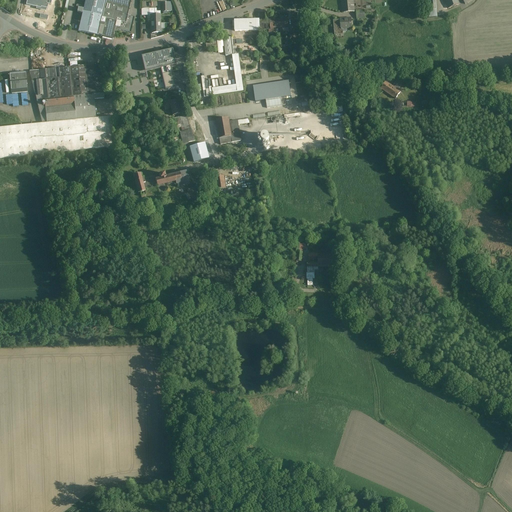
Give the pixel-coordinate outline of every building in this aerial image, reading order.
[(27,0),(26,5),(36,7),(36,9),(46,11),(46,8),(47,8),(48,4),(51,4),(52,0),(50,0),(27,0)] [(85,0),(78,31),(98,35),(100,26),(105,0),(85,0)] [(105,0),(100,26),(104,27),(102,36),(112,38),(114,29),(131,32),(134,17),(127,16),(130,0),(105,0)] [(341,0),(342,13),(354,12),(353,0),(341,0)] [(427,0),(428,10),(437,9),(435,0),(427,0)] [(444,0),(448,9),(459,4),(457,0),(444,0)] [(364,10),(356,11),(357,19),(365,18),(364,10)] [(154,15),(150,15),(150,23),(153,23),(153,24),(160,23),(160,15),(154,15)] [(351,18),(340,19),(340,21),(341,29),(343,29),(352,28),(351,18)] [(259,20),(234,21),(235,31),(260,30),(259,20)] [(269,33),(268,20),(259,20),(260,30),(263,30),(262,32),(269,33)] [(288,20),(268,20),(269,33),(275,32),(275,28),(279,28),(279,32),(283,32),(283,28),(288,28),(288,20)] [(340,21),(334,21),(335,35),(340,34),(340,30),(342,30),(343,31),(343,29),(341,29),(340,21)] [(153,24),(153,23),(150,23),(151,33),(161,32),(160,23),(153,24)] [(232,37),(224,38),(226,56),(234,55),(232,37)] [(175,65),(172,50),(155,54),(155,55),(143,58),(146,70),(160,67),(165,89),(175,87),(171,66),(175,65)] [(236,85),(212,89),(213,95),(243,91),(238,55),(232,55),(236,85)] [(101,63),(41,71),(41,75),(42,81),(33,82),(36,94),(38,94),(39,98),(43,97),(44,102),(45,101),(47,124),(76,121),(74,101),(90,99),(89,95),(104,93),(101,63)] [(27,73),(11,74),(12,90),(16,90),(20,90),(22,89),(28,89),(27,73)] [(253,86),(256,102),(292,96),(289,80),(253,86)] [(398,80),(393,87),(397,90),(402,83),(398,80)] [(369,89),(362,82),(359,84),(364,89),(362,90),(365,93),(369,89)] [(393,87),(385,82),(381,89),(388,94),(396,99),(396,98),(400,92),(397,90),(393,87)] [(90,99),(74,101),(76,121),(47,124),(0,128),(0,157),(114,147),(111,117),(96,119),(94,99),(104,99),(104,93),(89,95),(90,99)] [(180,99),(172,101),(171,99),(164,101),(165,106),(171,104),(173,115),(183,113),(180,99)] [(187,114),(174,118),(175,121),(179,126),(183,143),(189,141),(195,140),(192,128),(190,129),(187,114)] [(229,117),(217,119),(221,144),(241,141),(237,120),(230,122),(229,117)] [(317,138),(311,133),(311,131),(302,132),(302,136),(307,135),(315,141),(317,138)] [(268,136),(262,137),(265,152),(270,151),(268,136)] [(195,140),(189,141),(192,152),(191,153),(193,163),(201,161),(196,140),(195,140)] [(186,172),(179,174),(182,183),(187,181),(187,183),(188,182),(188,181),(186,172)] [(164,173),(159,175),(160,179),(155,180),(157,186),(175,181),(176,184),(182,183),(179,174),(165,177),(164,173)] [(140,174),(133,176),(138,194),(139,193),(144,192),(144,189),(142,183),(144,183),(143,178),(141,179),(140,174)] [(224,176),(210,178),(212,190),(225,188),(224,176)] [(144,183),(142,183),(144,189),(157,186),(155,180),(144,183)] [(333,255),(319,255),(318,255),(310,255),(310,260),(318,260),(318,263),(307,263),(307,268),(309,268),(314,268),(318,268),(333,268),(333,255)]
